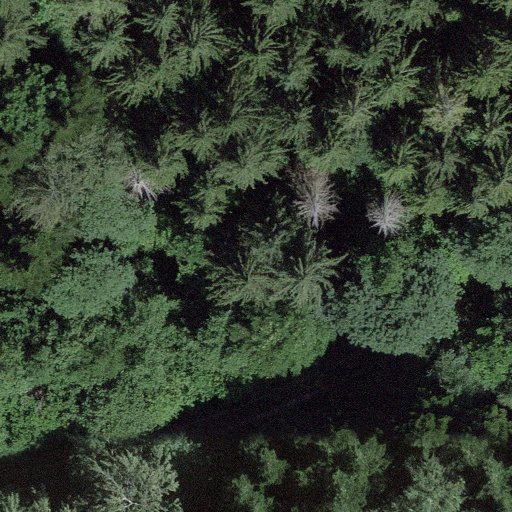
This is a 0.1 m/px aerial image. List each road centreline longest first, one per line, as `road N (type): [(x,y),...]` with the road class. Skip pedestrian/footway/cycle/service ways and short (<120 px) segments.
road 1 (track): [(0,285),(120,267),(244,203),(497,0)]
road 2 (track): [(511,273),(207,419),(55,465),(0,473)]
